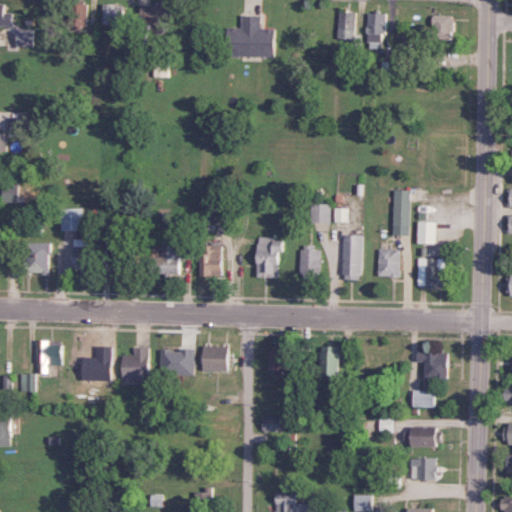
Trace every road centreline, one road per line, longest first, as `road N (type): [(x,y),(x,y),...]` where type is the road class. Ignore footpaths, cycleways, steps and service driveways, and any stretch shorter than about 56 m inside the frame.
road 1 (residential): [(511,322),(0,307)]
road 2 (primary): [(477,511),(487,0)]
road 3 (residential): [(245,511),(251,316)]
